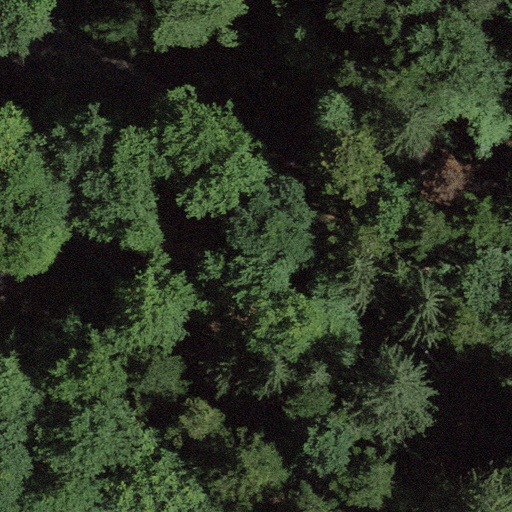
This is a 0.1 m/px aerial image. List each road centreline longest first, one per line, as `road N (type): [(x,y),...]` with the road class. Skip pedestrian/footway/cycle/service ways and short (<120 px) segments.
road 1 (track): [(32,23),(63,209),(122,302),(369,511)]
road 2 (track): [(28,0),(32,23),(84,57),(293,138),(511,160)]
